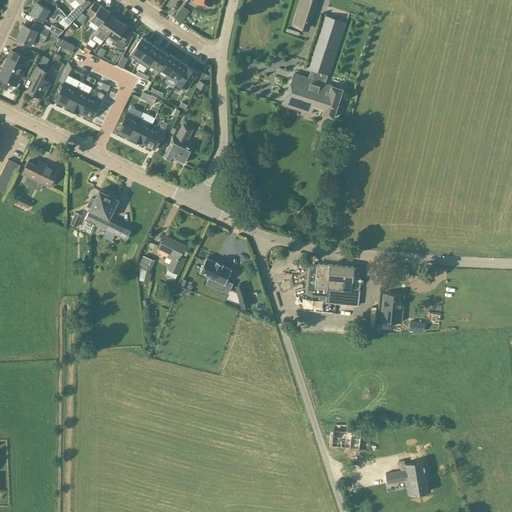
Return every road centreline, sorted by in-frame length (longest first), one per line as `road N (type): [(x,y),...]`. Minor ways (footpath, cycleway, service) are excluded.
road 1 (unclassified): [(345,511),(255,234)]
road 2 (tertiary): [(255,234),(367,256),(511,263)]
road 3 (tertiary): [(197,204),(0,109)]
road 4 (residential): [(197,204),(223,145),(219,58)]
